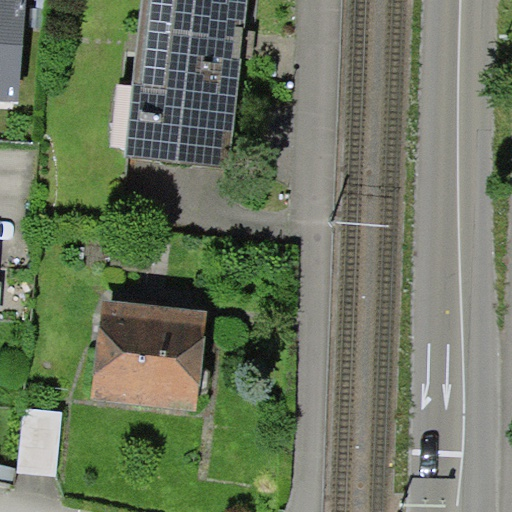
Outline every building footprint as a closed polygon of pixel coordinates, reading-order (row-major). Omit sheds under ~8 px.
[(23,0),(0,0),(0,100),(15,102),(23,0)] [(245,0),(144,0),(128,155),(228,166),(245,0)] [(154,241),(115,237),(112,265),(151,269),(154,241)] [(198,362),(196,361),(201,316),(109,306),(99,391),(191,401),(192,392),(195,393),(205,390),(212,379),(209,367),(198,362)] [(59,414),(23,411),(18,471),(54,473),(59,414)]
